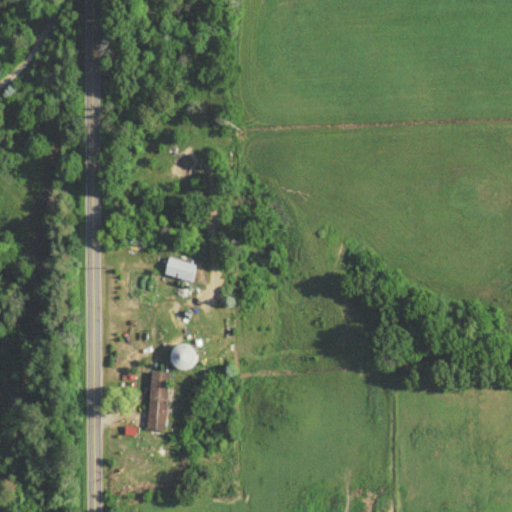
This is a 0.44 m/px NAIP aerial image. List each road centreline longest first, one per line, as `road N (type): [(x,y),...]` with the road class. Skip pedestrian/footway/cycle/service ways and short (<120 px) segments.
road 1 (residential): [(92,511),(92,0)]
road 2 (residential): [(223,511),(410,345),(511,331)]
